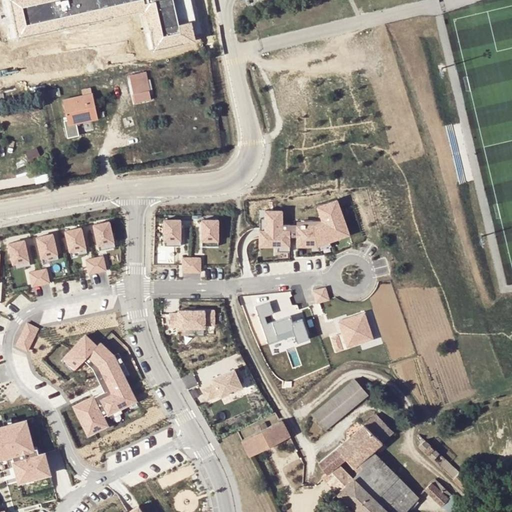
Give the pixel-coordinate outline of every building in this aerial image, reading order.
[(130,77),(136,104),(150,101),(147,92),(149,92),(145,73),(130,77)] [(98,120),(91,90),(82,91),(83,95),(63,100),(67,121),(79,119),(80,124),(98,120)] [(297,230),(297,246),(317,246),(330,241),(328,236),(342,231),(337,218),(343,216),(338,199),(318,206),(321,215),(323,220),(312,224),(297,224),(297,230)] [(282,210),(265,210),(265,230),(260,230),(260,246),(277,246),(289,246),(289,230),(282,230),(282,224),(282,210)] [(297,218),(297,224),(312,224),(323,220),(321,215),(313,218),(297,218)] [(349,235),(343,216),(337,218),(342,231),(328,236),(330,241),(349,235)] [(181,240),(181,219),(164,219),(164,240),(181,240)] [(219,240),(219,219),(202,219),(202,240),(219,240)] [(110,221),(94,224),(98,245),(114,241),(110,221)] [(82,227),(65,230),(70,251),(86,248),(82,227)] [(53,233),(37,237),(41,258),(58,254),(53,233)] [(25,239),(9,243),(13,264),(29,260),(25,239)] [(114,241),(98,245),(99,250),(115,247),(114,241)] [(330,241),(317,246),(318,251),(331,246),(330,241)] [(86,248),(70,251),(71,257),(87,253),(86,248)] [(58,254),(41,258),(43,263),(59,260),(58,254)] [(86,259),(89,274),(107,270),(104,256),(86,259)] [(191,257),(182,257),(182,272),(191,272),(191,257)] [(201,257),(191,257),(191,272),(201,272),(201,257)] [(29,260),(13,264),(14,269),(30,266),(29,260)] [(47,268),(29,272),(32,287),(50,283),(47,268)] [(313,291),(317,303),(329,299),(325,287),(313,291)] [(270,342),(302,334),(304,340),(316,337),(311,317),(299,320),(298,313),(278,317),(274,300),(260,303),(270,342)] [(215,325),(215,310),(178,310),(178,313),(170,313),(170,327),(179,327),(179,328),(205,328),(205,325),(215,325)] [(365,312),(338,321),(342,333),(331,337),(336,351),(343,349),(342,344),(346,343),(347,347),(374,339),(365,312)] [(27,322),(16,345),(27,351),(39,328),(27,322)] [(85,336),(64,357),(76,368),(85,359),(90,354),(95,359),(111,390),(105,393),(106,394),(100,398),(109,414),(120,408),(136,400),(124,377),(113,356),(99,343),(96,346),(85,336)] [(118,353),(113,356),(124,377),(129,374),(118,353)] [(90,354),(85,359),(90,363),(104,390),(98,393),(92,396),(103,417),(109,414),(100,398),(106,394),(105,393),(111,390),(95,359),(90,354)] [(72,372),(76,368),(64,357),(61,361),(72,372)] [(243,387),(234,369),(213,378),(215,384),(202,389),(207,400),(219,394),(221,397),(228,393),(228,391),(234,389),(235,391),(243,387)] [(366,396),(354,380),(310,416),(323,432),(366,396)] [(103,417),(92,396),(74,406),(82,422),(88,419),(94,431),(107,425),(103,417)] [(123,413),(120,408),(109,414),(111,419),(123,413)] [(375,414),(364,424),(381,444),(393,434),(375,414)] [(0,471),(3,470),(14,511),(57,500),(45,452),(56,449),(47,429),(45,430),(41,416),(13,423),(4,425),(0,426),(0,471)] [(94,431),(88,419),(82,422),(88,435),(94,431)] [(290,437),(283,421),(269,428),(257,434),(243,441),(250,457),(290,437)] [(257,434),(269,428),(266,422),(254,428),(257,434)] [(364,424),(317,464),(325,473),(327,476),(346,460),(354,468),(359,463),(372,452),(381,444),(364,424)] [(481,494),(425,442),(418,448),(474,502),(481,494)] [(363,467),(376,457),(372,452),(359,463),(363,467)] [(327,476),(325,473),(322,476),(330,489),(315,502),(321,510),(336,495),(344,502),(346,501),(357,511),(404,511),(418,498),(376,457),(363,467),(359,463),(354,468),(346,460),(327,476)] [(426,492),(442,507),(451,498),(434,483),(426,492)] [(447,511),(464,511),(465,511),(451,498),(442,507),(447,511)]
